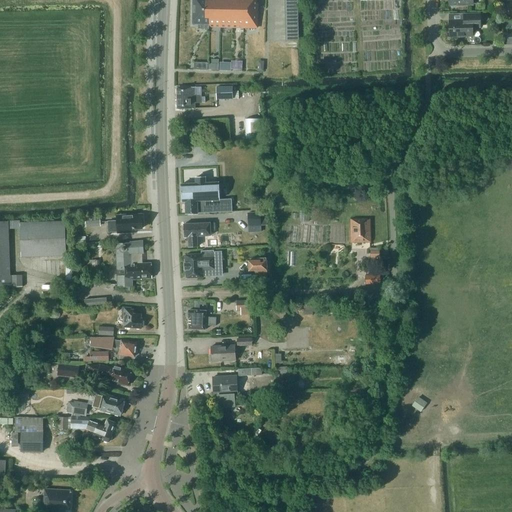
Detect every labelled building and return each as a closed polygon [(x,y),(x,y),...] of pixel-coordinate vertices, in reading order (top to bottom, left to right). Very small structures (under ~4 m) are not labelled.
[(209,24),(209,23),(255,24),(255,28),(257,28),(258,3),(256,3),(256,0),(193,0),(193,24),(209,24)] [(464,14),(464,20),(449,21),(450,37),(473,36),(472,27),(480,27),(480,14),(464,14)] [(507,33),(502,33),(503,45),(511,44),(511,37),(507,37),(507,33)] [(177,88),(177,96),(177,109),(195,108),(195,103),(202,103),(202,95),(195,95),(195,87),(177,88)] [(216,87),(217,100),(233,99),(232,87),(216,87)] [(245,119),(246,139),(262,138),(261,119),(245,119)] [(181,184),(182,202),(185,202),(185,214),(231,211),(231,200),(219,200),(219,194),(221,194),(220,188),(218,188),(218,182),(205,183),(205,178),(195,178),(195,184),(181,184)] [(261,233),(260,213),(248,213),(249,233),(261,233)] [(134,229),(142,228),(142,227),(144,227),(143,219),(142,219),(142,214),(130,215),(130,216),(117,217),(117,221),(108,221),(109,232),(118,232),(118,233),(134,232),(134,229)] [(100,215),(86,216),(86,226),(100,225),(100,215)] [(370,243),(370,220),(351,220),(351,243),(370,243)] [(9,221),(0,221),(0,290),(11,290),(11,286),(22,286),(22,275),(11,276),(9,221)] [(64,221),(20,223),(21,257),(65,256),(64,221)] [(183,224),(184,237),(188,237),(189,247),(198,247),(197,237),(211,236),(210,223),(183,224)] [(86,243),(86,236),(71,237),(71,244),(86,243)] [(116,262),(132,261),(131,255),(143,254),(142,242),(115,244),(116,262)] [(209,270),(209,269),(209,266),(214,265),(213,250),(201,250),(202,254),(185,255),(186,264),(185,264),(185,270),(186,270),(186,278),(203,277),(203,276),(204,276),(205,275),(206,274),(207,274),(208,273),(208,271),(209,270)] [(100,272),(100,260),(90,260),(90,272),(100,272)] [(248,261),(249,271),(255,271),(255,277),(267,276),(267,260),(248,261)] [(142,279),(144,278),(152,278),(152,263),(144,263),(132,264),(132,261),(116,262),(117,287),(124,287),(124,291),(130,291),(130,280),(142,280),(142,279)] [(365,276),(365,284),(379,283),(379,275),(365,276)] [(107,305),(107,298),(84,300),(85,303),(79,303),(79,307),(85,307),(107,305)] [(253,315),(253,310),(255,310),(255,301),(238,301),(238,310),(242,310),(242,315),(253,315)] [(125,319),(125,326),(127,326),(128,328),(131,328),(132,327),(141,328),(141,327),(142,327),(143,321),(142,321),(142,319),(141,319),(141,315),(134,314),(134,311),(131,310),(131,308),(121,307),(121,309),(123,310),(122,318),(125,319)] [(189,318),(189,329),(206,329),(206,325),(215,326),(216,317),(206,317),(206,310),(199,310),(194,310),(189,310),(189,311),(187,311),(187,316),(189,318)] [(99,335),(113,336),(113,328),(99,327),(99,335)] [(91,337),(92,345),(112,348),(112,346),(120,348),(119,354),(120,354),(121,355),(124,355),(125,355),(135,356),(135,355),(136,353),(136,350),(136,348),(137,343),(122,341),(113,339),(113,337),(91,337)] [(234,344),(211,345),(212,360),(235,359),(234,344)] [(109,360),(109,351),(91,351),(91,356),(91,361),(109,360)] [(80,366),(58,364),(57,376),(79,378),(80,366)] [(128,385),(130,377),(131,376),(132,374),(131,372),(132,370),(115,365),(114,368),(101,365),(88,365),(86,372),(111,378),(110,382),(117,384),(118,383),(128,385)] [(238,369),(238,376),(262,374),(261,367),(238,369)] [(237,392),(236,376),(213,377),(213,393),(218,393),(218,402),(233,401),(233,392),(237,392)] [(413,402),(422,407),(427,398),(418,393),(413,402)] [(97,394),(93,407),(101,409),(101,410),(120,415),(124,400),(105,395),(105,396),(97,394)] [(87,415),(88,405),(74,403),(73,413),(87,415)] [(72,424),(88,425),(87,429),(95,432),(93,437),(109,442),(109,441),(111,441),(112,437),(111,436),(112,434),(111,434),(115,422),(108,420),(105,427),(90,421),(90,417),(72,416),(72,424)] [(68,430),(69,418),(60,417),(59,429),(68,430)] [(43,451),(44,418),(16,418),(15,432),(22,432),(21,451),(43,451)] [(71,433),(69,436),(70,440),(73,442),(77,441),(79,438),(79,434),(75,432),(71,433)] [(70,509),(71,490),(45,489),(44,511),(60,511),(60,509),(70,509)]
